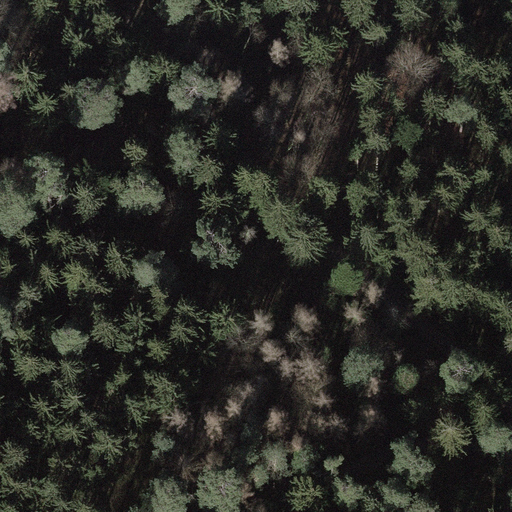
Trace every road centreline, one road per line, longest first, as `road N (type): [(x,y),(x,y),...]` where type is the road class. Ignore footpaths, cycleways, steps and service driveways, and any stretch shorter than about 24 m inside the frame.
road 1 (track): [(511,398),(90,0)]
road 2 (track): [(511,457),(354,468),(254,511)]
